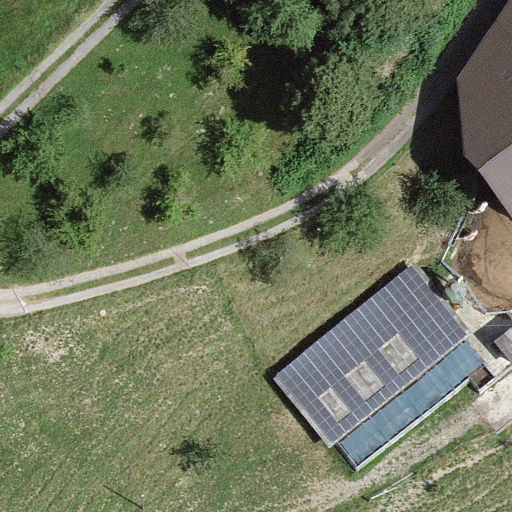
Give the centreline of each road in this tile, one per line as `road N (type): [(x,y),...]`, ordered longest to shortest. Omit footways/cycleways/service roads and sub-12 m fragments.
road 1 (track): [(0,303),(17,309),(98,293),(234,253),(336,202),(462,93),(511,19)]
road 2 (track): [(144,0),(0,137)]
